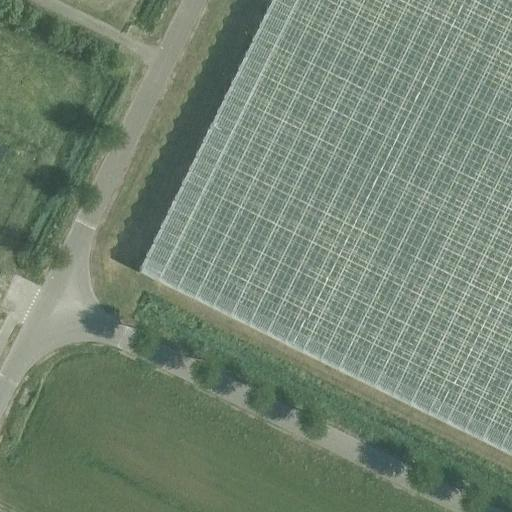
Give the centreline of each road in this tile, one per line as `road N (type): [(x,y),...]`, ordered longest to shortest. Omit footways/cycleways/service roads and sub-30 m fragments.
road 1 (unclassified): [(473,511),(52,300)]
road 2 (unclassified): [(52,300),(163,59)]
road 3 (unclassified): [(163,59),(43,0)]
